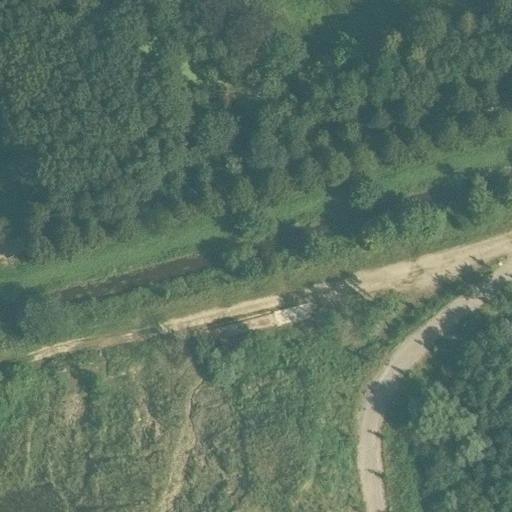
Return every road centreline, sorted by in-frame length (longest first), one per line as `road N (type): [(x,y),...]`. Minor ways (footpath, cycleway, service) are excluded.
road 1 (unclassified): [(0,252),(511,110)]
road 2 (track): [(511,270),(394,374),(364,431),(381,511)]
